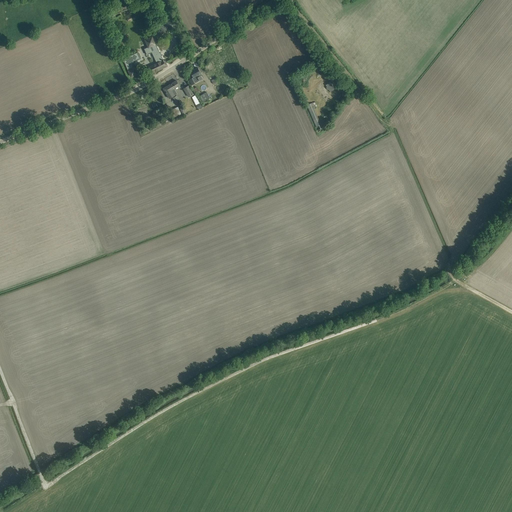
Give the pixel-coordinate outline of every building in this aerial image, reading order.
[(115,2),(106,7),(109,14),(119,10),(115,2)] [(164,20),(154,25),(159,35),(169,31),(164,20)] [(147,54),(153,52),(153,53),(158,63),(149,67),(152,73),(167,66),(164,60),(162,56),(162,55),(161,52),(160,53),(152,36),(145,40),(149,47),(144,49),(147,54)] [(137,52),(123,59),(131,77),(137,74),(135,67),(133,68),(132,65),(133,61),(140,58),(137,52)] [(200,74),(201,73),(198,68),(190,72),(193,77),(189,80),(192,85),(203,79),(201,75),(201,76),(200,74)] [(170,84),(163,88),(166,93),(169,97),(169,98),(176,94),(177,94),(175,89),(174,88),(179,85),(176,80),(170,84)] [(330,82),(325,85),(327,87),(326,87),(328,90),(329,89),(330,92),(335,89),(330,82)] [(184,88),(189,97),(194,94),(188,86),(184,88)] [(206,92),(199,96),(202,102),(210,97),(206,92)] [(197,109),(201,107),(195,95),(191,96),(197,109)] [(310,103),(307,105),(308,107),(309,111),(314,123),(315,125),(316,127),(321,124),(314,109),(316,108),(313,102),(310,103)] [(170,110),(173,118),(181,114),(178,107),(170,110)]
